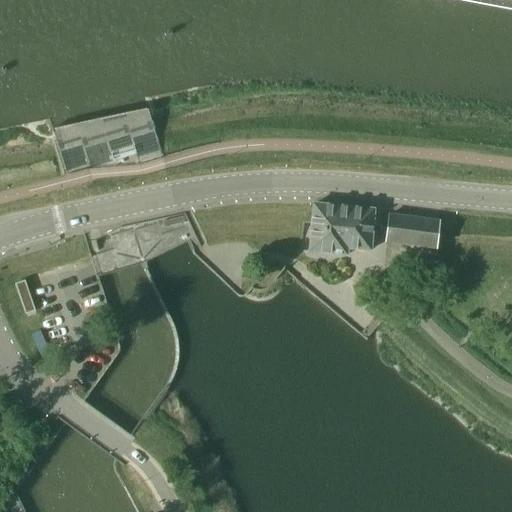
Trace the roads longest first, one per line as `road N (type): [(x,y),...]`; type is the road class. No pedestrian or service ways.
road 1 (tertiary): [(0,238),(220,187),(326,184),(511,201)]
road 2 (unclassified): [(173,511),(145,466),(16,368),(0,344)]
